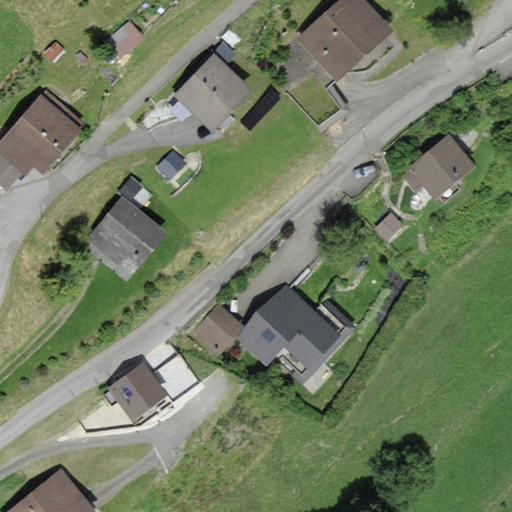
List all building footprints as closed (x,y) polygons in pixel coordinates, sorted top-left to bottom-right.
[(387,28),(361,0),(345,0),(306,35),(338,71),(387,28)] [(108,47),(121,58),(142,35),(129,23),(108,47)] [(43,51),(51,63),(66,53),(59,41),(43,51)] [(248,89),(216,56),(179,92),(211,125),(248,89)] [(84,124),(46,94),(0,151),(0,176),(9,184),(22,168),(32,176),(41,165),(47,169),(84,124)] [(471,164),(449,139),(409,174),(424,191),(431,184),(439,193),(471,164)] [(189,167),(173,153),(161,166),(177,181),(189,167)] [(164,231),(124,200),(93,240),(121,262),(127,254),(139,264),(164,231)] [(400,224),(391,215),(379,228),(388,237),(400,224)] [(318,316),(289,288),(242,337),(267,361),(275,352),(303,379),(353,328),(329,305),(318,316)] [(241,326),(218,307),(196,333),(219,352),(241,326)] [(165,392),(143,364),(113,388),(134,415),(165,392)] [(94,511),(62,472),(11,511),(94,511)]
